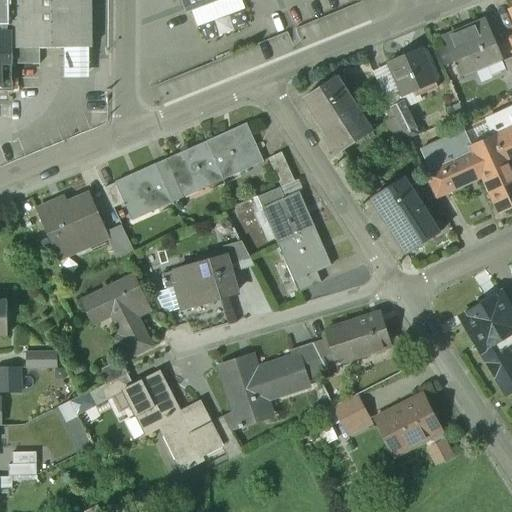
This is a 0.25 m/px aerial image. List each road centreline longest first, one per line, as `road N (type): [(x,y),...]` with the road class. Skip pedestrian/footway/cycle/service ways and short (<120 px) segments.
road 1 (residential): [(393,282),(260,79)]
road 2 (residential): [(393,282),(177,351)]
road 3 (residential): [(511,463),(404,295)]
road 4 (residential): [(260,79),(417,13)]
road 5 (residential): [(0,182),(131,131)]
road 6 (residential): [(131,131),(260,79)]
road 7 (residential): [(123,0),(122,105),(131,131)]
road 8 (residential): [(511,242),(404,295)]
